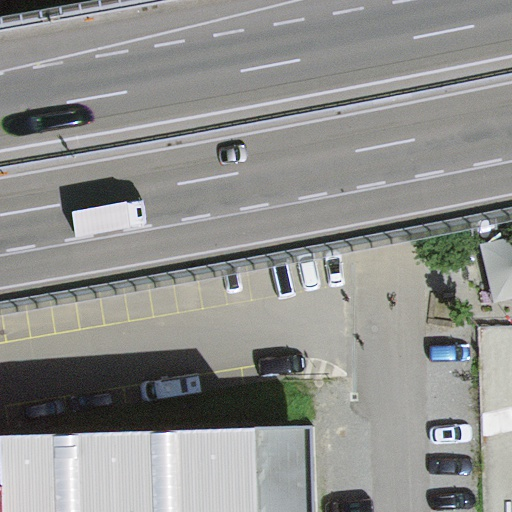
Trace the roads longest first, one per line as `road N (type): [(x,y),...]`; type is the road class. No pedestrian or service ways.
road 1 (motorway): [(511,17),(0,113)]
road 2 (motorway): [(0,214),(511,119)]
road 3 (motorway): [(0,268),(511,174)]
